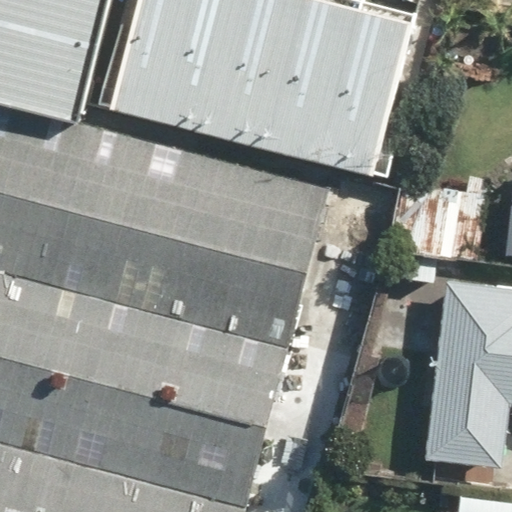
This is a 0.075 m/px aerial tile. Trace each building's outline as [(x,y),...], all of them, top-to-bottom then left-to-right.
[(0,0),(0,90),(73,110),(102,0),(0,0)] [(430,11),(388,0),(138,0),(112,97),(388,169),(430,11)] [(0,90),(0,511),(242,511),(331,178),(73,110),(0,90)] [(491,192),(407,181),(398,253),(482,264),(491,192)] [(511,265),(511,181),(509,181),(503,265),(511,265)] [(511,279),(441,274),(425,459),(501,466),(506,400),(511,400),(511,279)]
